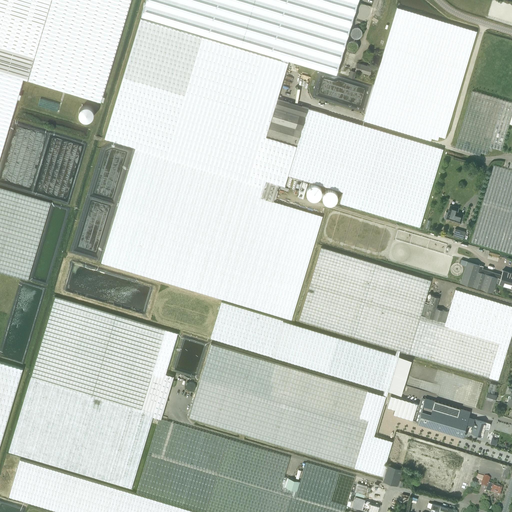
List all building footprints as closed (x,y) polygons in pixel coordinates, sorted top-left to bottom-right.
[(0,0),(0,71),(23,78),(23,79),(28,80),(52,0),(0,0)] [(0,0),(0,155),(23,79),(0,72),(0,0)] [(52,0),(28,80),(101,101),(130,0),(52,0)] [(336,73),(357,0),(359,0),(360,0),(359,0),(146,0),(142,15),(336,73)] [(445,138),(477,31),(397,7),(363,120),(431,141),(431,138),(438,140),(439,136),(445,138)] [(136,147),(101,262),(236,303),(291,319),(322,216),(273,201),(278,184),(284,186),(288,175),(325,186),(343,191),(340,202),(419,226),(443,148),(308,108),(301,130),(297,145),(266,136),(275,108),(276,108),(278,99),(277,99),(278,95),(288,62),(281,60),(233,45),(141,18),(107,132),(105,138),(136,147)] [(369,74),(371,67),(358,63),(356,70),(369,74)] [(480,155),(480,152),(487,154),(489,146),(501,150),(509,123),(511,113),(511,102),(472,90),(455,148),(480,155)] [(275,108),(266,136),(297,145),(301,130),(308,108),(286,101),(278,99),(276,108),(275,108)] [(511,170),(494,165),(471,241),(511,253),(511,170)] [(293,191),(299,192),(302,181),(297,179),(293,191)] [(0,271),(28,280),(51,202),(0,187),(0,271)] [(460,223),(463,215),(456,213),(458,207),(449,204),(447,212),(452,214),(450,220),(460,223)] [(455,228),(453,235),(463,238),(465,231),(455,228)] [(396,349),(400,350),(498,380),(511,333),(511,306),(455,289),(448,311),(444,322),(421,315),(424,303),(431,280),(321,247),(299,320),(396,349)] [(493,292),(497,277),(477,271),(479,265),(467,261),(460,282),(493,292)] [(511,272),(503,270),(499,283),(511,287),(511,289),(511,290),(511,272)] [(444,322),(448,311),(436,307),(439,298),(431,295),(428,305),(424,303),(421,315),(444,322)] [(153,416),(159,418),(161,419),(174,375),(166,373),(178,333),(55,296),(30,380),(9,452),(131,488),(153,416)] [(222,301),(211,337),(244,348),(272,356),(348,379),(384,390),(383,392),(383,395),(386,396),(387,396),(388,391),(400,395),(411,360),(405,358),(398,356),(398,354),(399,352),(399,351),(400,350),(396,349),(396,350),(396,351),(395,353),(395,355),(371,347),(293,324),(282,321),(283,320),(234,305),(222,301)] [(199,383),(189,416),(384,476),(388,465),(385,464),(392,441),(374,435),(386,396),(383,395),(211,343),(199,383)] [(0,442),(22,367),(0,360),(0,442)] [(487,393),(493,394),(496,385),(490,383),(487,393)] [(496,395),(493,394),(487,393),(487,392),(485,399),(494,402),(496,395)] [(391,395),(387,407),(394,409),(393,414),(413,420),(418,403),(391,395)] [(417,423),(462,437),(464,437),(465,433),(464,432),(467,423),(472,425),(474,418),(469,416),(470,412),(425,398),(417,423)] [(154,434),(136,493),(200,511),(206,511),(209,511),(360,511),(363,506),(360,506),(362,498),(367,480),(305,462),(300,481),(297,491),(286,488),(288,478),(284,477),(290,457),(219,436),(161,419),(159,418),(154,434)] [(488,428),(489,423),(475,419),(471,433),(481,436),(483,430),(482,428),(483,426),(488,428)] [(417,487),(447,496),(456,469),(460,471),(463,459),(459,458),(464,443),(414,427),(402,466),(421,472),(417,487)] [(20,459),(9,496),(18,499),(62,511),(197,511),(85,478),(30,462),(20,459)] [(384,477),(383,481),(402,487),(404,481),(399,480),(402,469),(388,465),(384,476),(384,477)] [(300,481),(289,478),(288,478),(286,488),(297,491),(300,481)] [(500,496),(502,488),(493,485),(493,486),(488,485),(490,479),(483,478),(481,487),(487,489),(487,488),(492,489),(491,493),(500,496)] [(365,500),(362,508),(375,511),(377,511),(380,505),(365,500)] [(453,511),(455,510),(432,503),(430,508),(432,509),(430,511),(453,511)]
